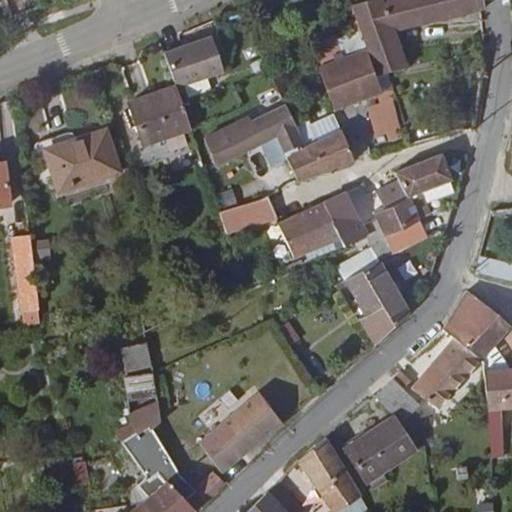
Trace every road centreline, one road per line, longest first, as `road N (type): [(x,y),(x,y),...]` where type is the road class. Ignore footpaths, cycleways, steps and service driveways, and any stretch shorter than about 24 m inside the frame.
road 1 (residential): [(218,511),(388,356),(439,298),(490,132),(498,0)]
road 2 (tertiary): [(129,18),(0,70)]
